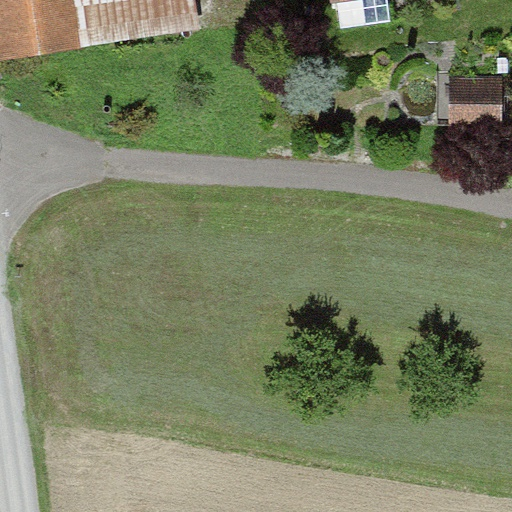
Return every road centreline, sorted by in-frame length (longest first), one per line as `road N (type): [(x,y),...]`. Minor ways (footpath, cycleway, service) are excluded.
road 1 (track): [(511,207),(221,168),(0,175)]
road 2 (unclassified): [(0,373),(19,511)]
